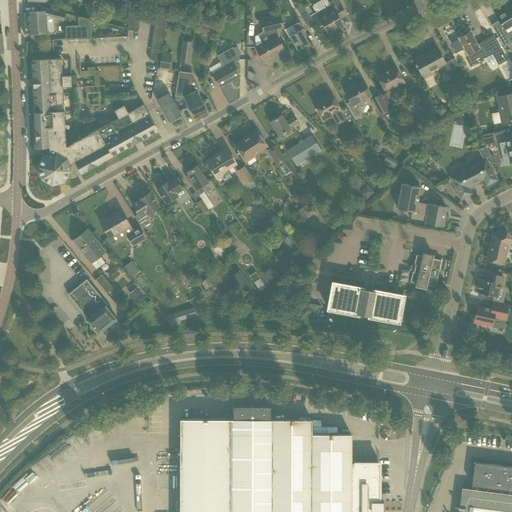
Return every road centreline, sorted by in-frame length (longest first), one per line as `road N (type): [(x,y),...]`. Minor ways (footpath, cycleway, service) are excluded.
road 1 (secondary): [(436,376),(275,348),(166,352),(67,385),(23,417),(0,448)]
road 2 (residential): [(16,215),(43,212),(424,0)]
road 3 (secondary): [(0,455),(94,392),(195,362),(287,365),(423,392)]
road 4 (residential): [(436,376),(474,220),(511,193)]
road 5 (residential): [(12,0),(16,202)]
road 6 (unknown): [(164,146),(123,46),(59,46)]
